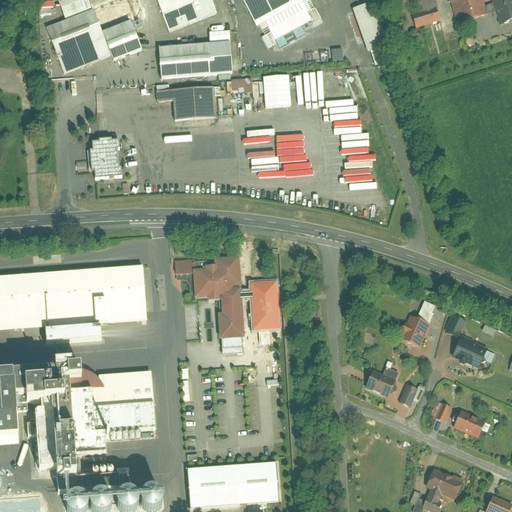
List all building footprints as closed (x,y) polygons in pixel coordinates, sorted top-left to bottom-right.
[(121,0),(95,11),(46,32),(64,74),(110,58),(113,63),(141,50),(131,25),(142,16),(135,0),(121,0)] [(206,0),(155,0),(170,35),(214,16),(206,0)] [(240,0),(258,31),(313,0),(240,0)] [(408,16),(411,30),(439,23),(432,0),(413,0),(418,14),(408,16)] [(479,0),(449,0),(457,22),(484,13),(479,0)] [(511,0),(499,0),(507,22),(511,20),(511,0)] [(371,3),(350,10),(364,53),(375,49),(371,36),(379,34),(373,13),(374,13),(371,3)] [(35,4),(36,16),(49,16),(49,4),(35,4)] [(230,43),(158,50),(161,80),(233,73),(230,43)] [(343,76),(327,76),(329,104),(345,104),(343,76)] [(289,77),(260,79),(261,109),(290,108),(289,77)] [(293,79),(294,107),(323,106),(322,78),(293,79)] [(231,95),(251,94),(250,80),(230,81),(231,95)] [(175,123),(215,120),(213,89),(156,93),(157,104),(174,103),(175,123)] [(334,116),(336,143),(363,140),(362,134),(365,134),(363,120),(360,120),(360,113),(334,116)] [(95,182),(122,180),(121,170),(119,171),(117,152),(119,152),(119,143),(111,143),(111,141),(98,142),(99,145),(92,145),(92,153),(89,153),(91,174),(94,174),(95,182)] [(368,169),(370,169),(369,155),(370,155),(369,148),(343,151),(344,158),(340,158),(341,164),(342,177),(369,175),(368,169)] [(352,191),(353,198),(380,197),(380,191),(377,191),(376,177),(349,178),(349,191),(352,191)] [(180,277),(180,280),(182,279),(184,280),(187,281),(189,282),(192,285),(192,288),(193,293),(195,293),(196,300),(208,299),(208,303),(219,302),(222,351),(243,349),(239,292),(231,293),(231,288),(239,287),(237,261),(180,265),(180,264),(175,264),(176,277),(180,277)] [(0,330),(43,327),(45,345),(98,341),(96,323),(144,319),(140,269),(0,279),(0,330)] [(278,285),(250,286),(252,334),(281,333),(278,285)] [(425,302),(417,320),(430,326),(438,307),(425,302)] [(467,322),(453,316),(445,333),(459,339),(467,322)] [(420,350),(430,326),(417,320),(411,318),(401,342),(420,350)] [(487,350),(461,339),(453,358),(479,369),(487,350)] [(106,457),(105,435),(154,431),(150,374),(84,379),(84,390),(68,392),(67,376),(78,375),(77,363),(60,364),(61,373),(47,374),(47,371),(22,372),(22,369),(10,370),(0,370),(0,418),(15,418),(15,414),(26,413),(26,406),(38,405),(39,410),(35,410),(39,470),(50,469),(50,475),(74,474),(73,460),(106,457)] [(399,373),(387,369),(384,377),(396,382),(399,373)] [(384,377),(374,373),(367,390),(389,399),(396,382),(384,377)] [(418,390),(408,386),(401,404),(411,408),(418,390)] [(438,401),(431,417),(445,423),(452,407),(438,401)] [(461,413),(455,429),(479,439),(482,431),(489,434),(492,426),(461,413)] [(278,503),(275,466),(187,473),(190,510),(278,503)] [(464,483),(435,470),(428,488),(432,489),(443,494),(456,500),(464,483)] [(56,477),(57,495),(102,493),(101,475),(56,477)] [(423,508),(431,511),(438,511),(441,505),(439,504),(443,494),(432,489),(426,502),(423,508)] [(421,495),(415,492),(411,503),(416,505),(419,498),(421,495)] [(416,505),(414,511),(415,511),(421,511),(423,508),(426,502),(419,498),(416,505)] [(510,511),(511,508),(511,505),(494,498),(487,511),(510,511)]
